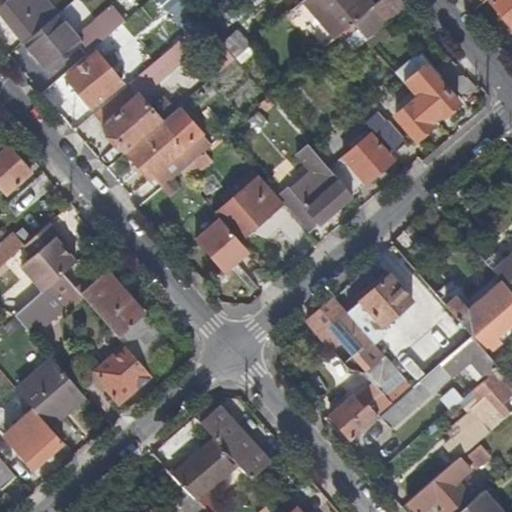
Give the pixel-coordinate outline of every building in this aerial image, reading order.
[(11,0),(0,9),(0,14),(24,43),(56,15),(46,2),(37,8),(30,0),(11,0)] [(81,0),(74,0),(60,9),(69,25),(89,13),(81,0)] [(351,24),(370,8),(363,0),(303,0),(302,1),(334,39),(351,24)] [(381,20),(401,3),(398,0),(379,0),(370,8),(381,20)] [(511,0),(493,0),(489,4),(511,30),(511,29),(511,0)] [(56,15),(24,43),(52,76),(66,63),(53,46),(70,32),(56,15)] [(76,41),(87,55),(110,35),(99,21),(76,41)] [(94,115),(126,152),(161,122),(233,60),(201,23),(174,46),(199,75),(154,113),(129,85),(94,115)] [(236,64),(252,52),(235,31),(220,43),(236,64)] [(171,45),(139,75),(152,90),(185,60),(171,45)] [(92,108),(119,84),(94,55),(67,79),(92,108)] [(415,99),(433,119),(439,113),(443,117),(457,105),(423,65),(403,84),(415,99)] [(271,105),(266,99),(246,116),(252,122),(271,105)] [(426,124),(433,119),(415,99),(411,103),(408,103),(394,115),(416,141),(430,129),(426,124)] [(365,124),(392,155),(404,145),(386,123),(383,125),(375,115),(365,124)] [(126,152),(149,178),(182,148),(161,122),(126,152)] [(333,176),(351,196),(393,161),(370,135),(342,160),(349,169),(347,171),(343,167),(333,176)] [(0,186),(6,193),(30,172),(8,147),(0,153),(0,186)] [(149,178),(160,189),(170,181),(179,173),(193,161),(182,148),(149,178)] [(285,209),(307,235),(351,196),(333,176),(310,149),(299,159),(327,190),(307,209),(297,198),(296,199),(288,206),(285,209)] [(214,214),(216,216),(225,226),(227,225),(240,240),(280,204),(257,176),(214,214)] [(170,181),(160,189),(168,198),(177,189),(170,181)] [(281,198),(288,206),(296,199),(288,191),(281,198)] [(224,247),(235,238),(225,226),(216,216),(206,225),(224,247)] [(63,274),(76,262),(63,248),(52,237),(58,231),(49,222),(28,240),(24,244),(33,253),(22,264),(45,289),(49,285),(63,274)] [(0,265),(24,244),(28,240),(18,229),(14,233),(11,230),(0,239),(0,265)] [(52,237),(63,248),(69,243),(58,231),(52,237)] [(511,255),(492,272),(500,281),(511,294),(511,255)] [(81,296),(125,347),(144,369),(170,347),(107,274),(81,296)] [(386,276),(345,312),(371,342),(383,331),(380,326),(408,302),(386,276)] [(456,296),(443,307),(469,336),(494,315),(511,298),(511,294),(500,281),(467,309),(456,296)] [(13,317),(31,337),(67,306),(49,285),(45,289),(13,317)] [(345,312),(335,301),(307,324),(346,370),(361,373),(371,366),(383,355),(371,342),(345,312)] [(494,315),(469,336),(477,345),(501,324),(494,315)] [(482,381),(497,368),(477,345),(469,336),(411,388),(398,399),(377,418),(390,432),(429,397),(426,394),(444,378),(447,380),(465,364),(475,375),(471,380),(476,386),(482,381)] [(118,404),(150,377),(144,369),(125,347),(114,357),(111,356),(93,372),(106,387),(105,389),(118,404)] [(328,415),(351,440),(377,418),(369,409),(365,405),(381,391),(376,386),(396,370),(383,355),(371,366),(361,373),(371,383),(352,399),(350,396),(328,415)] [(51,429),(86,399),(51,359),(33,375),(36,381),(20,393),(34,410),(51,429)] [(398,399),(411,388),(404,379),(391,390),(398,399)] [(498,422),(509,412),(503,405),(497,398),(489,388),(482,381),(476,386),(457,402),(466,412),(480,402),(486,409),(498,422)] [(495,383),(489,388),(497,398),(503,405),(509,400),(495,383)] [(369,409),(377,418),(398,399),(391,390),(369,409)] [(219,404),(215,408),(251,448),(255,444),(219,404)] [(215,408),(200,422),(212,435),(238,465),(251,479),(271,461),(255,444),(251,448),(215,408)] [(30,471),(63,443),(51,429),(34,410),(17,424),(31,441),(16,454),(30,471)] [(212,435),(168,471),(168,472),(189,494),(195,501),(238,465),(212,435)] [(461,454),(405,503),(413,511),(420,511),(435,499),(442,507),(437,511),(438,511),(448,511),(469,495),(464,489),(459,492),(453,484),(468,471),(464,465),(467,462),(474,469),(489,456),(479,445),(465,457),(461,454)] [(0,488),(1,489),(17,477),(0,457),(0,488)] [(189,494),(168,472),(155,483),(176,506),(189,494)] [(500,511),(482,491),(457,511),(500,511)] [(205,511),(195,501),(189,494),(176,506),(181,511),(205,511)]
